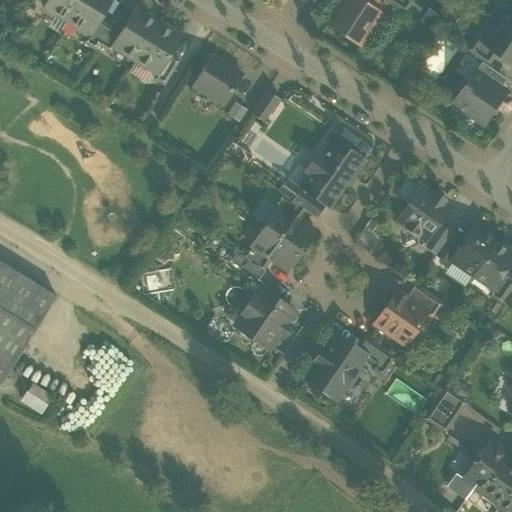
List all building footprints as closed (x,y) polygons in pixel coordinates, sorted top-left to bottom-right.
[(48,0),(43,9),(54,16),(56,14),(66,20),(78,0),(48,0)] [(78,0),(66,20),(77,27),(76,29),(86,35),(87,36),(97,20),(109,0),(78,0)] [(360,0),(341,0),(325,25),(359,47),(381,13),(379,12),(360,0)] [(360,0),(379,12),(385,2),(382,0),(360,0)] [(411,0),(410,0),(382,0),(385,2),(403,13),(411,0)] [(511,3),(499,22),(511,30),(511,3)] [(127,21),(111,46),(112,47),(134,60),(156,22),(134,9),(127,21)] [(127,21),(116,14),(108,27),(97,45),(109,52),(112,47),(111,46),(127,21)] [(97,20),(87,36),(86,35),(82,42),(94,49),(97,45),(108,27),(97,20)] [(179,36),(156,22),(134,60),(156,73),(156,74),(168,55),(179,36)] [(511,30),(499,22),(485,42),(484,43),(498,52),(511,62),(511,30)] [(24,43),(11,35),(4,46),(17,54),(24,43)] [(485,42),(477,37),(467,51),(483,62),(489,65),(498,52),(484,43),(485,42)] [(178,61),(168,55),(156,74),(156,73),(153,78),(164,85),(178,61)] [(241,75),(210,56),(192,86),(223,105),(241,75)] [(483,62),(476,72),(485,77),(491,67),(489,65),(483,62)] [(508,79),(491,67),(485,77),(501,89),(508,79)] [(476,72),(475,71),(454,102),(485,123),(506,92),(501,89),(485,77),(476,72)] [(266,90),(250,113),(263,122),(279,99),(266,90)] [(332,140),(319,158),(315,155),(304,171),(309,174),(299,187),(300,187),(324,205),(328,207),(347,178),(350,180),(363,161),(332,140)] [(433,196),(418,186),(395,221),(423,240),(424,241),(437,223),(448,206),(442,202),(443,200),(434,193),(433,196)] [(324,205),(300,187),(291,201),(303,209),(315,218),(324,205)] [(291,201),(280,193),(273,204),(276,206),(276,205),(296,219),(303,209),(291,201)] [(296,219),(276,205),(276,206),(263,225),(301,251),(314,232),(296,219)] [(437,223),(424,241),(423,240),(420,245),(434,255),(450,232),(437,223)] [(461,240),(448,260),(449,260),(471,276),(495,240),(485,232),(484,228),(477,224),(472,225),(461,240)] [(301,251),(263,225),(249,245),(269,259),(287,271),(301,251)] [(450,232),(434,255),(446,263),(449,260),(448,260),(461,240),(450,232)] [(495,240),(471,276),(493,291),(494,291),(507,272),(511,265),(511,247),(510,247),(506,247),(495,240)] [(269,259),(249,245),(242,255),(262,269),(269,259)] [(242,258),(234,253),(228,262),(257,283),(264,273),(262,272),(242,258)] [(54,296),(0,261),(0,356),(12,364),(54,296)] [(511,275),(507,272),(494,291),(493,291),(491,295),(503,303),(511,289),(511,275)] [(440,303),(412,284),(403,297),(426,313),(425,314),(430,317),(440,303)] [(293,312),(262,291),(255,300),(252,298),(241,313),(245,315),(238,325),(244,329),(245,334),(250,337),(255,336),(269,346),(293,312)] [(394,292),(372,324),(403,345),(425,314),(426,313),(403,297),(394,292)] [(355,349),(335,335),(334,337),(325,350),(322,348),(313,362),(315,364),(306,377),(305,378),(306,379),(335,399),(336,398),(345,384),(347,385),(356,372),(354,371),(364,357),(365,356),(363,355),(355,349)] [(392,358),(363,338),(355,349),(363,355),(365,356),(364,357),(374,364),(370,368),(380,375),(392,358)] [(0,382),(12,364),(0,356),(0,382)] [(30,381),(19,398),(39,412),(51,395),(30,381)] [(444,389),(423,418),(443,432),(464,402),(444,389)] [(488,442),(478,455),(474,456),(470,462),(470,467),(462,478),(454,473),(445,486),(464,500),(473,488),(480,493),(507,456),(499,450),(499,446),(492,442),(488,442)] [(507,456),(480,493),(500,508),(511,491),(511,455),(509,454),(507,456)] [(511,511),(511,491),(500,508),(505,511),(511,511)]
